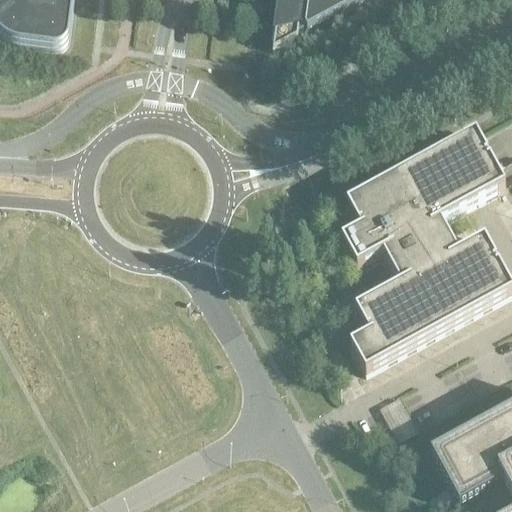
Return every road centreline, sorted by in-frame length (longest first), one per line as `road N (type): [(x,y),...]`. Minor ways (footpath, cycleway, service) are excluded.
road 1 (tertiary): [(278,430),(184,254)]
road 2 (unclassified): [(278,430),(119,511)]
road 3 (tertiary): [(184,254),(211,230),(221,195),(212,160),(176,130)]
road 4 (unclassified): [(176,11),(165,18),(147,107),(133,128)]
road 5 (unclassified): [(176,130),(176,11)]
